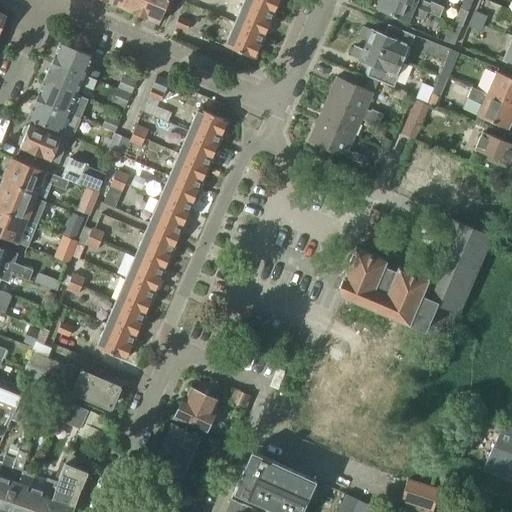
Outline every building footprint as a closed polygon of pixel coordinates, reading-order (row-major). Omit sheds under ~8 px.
[(122,0),(119,6),(139,15),(145,0),(122,0)] [(145,0),(139,15),(158,23),(168,0),(145,0)] [(234,23),(263,35),(273,13),(243,0),(234,23)] [(243,0),(273,13),(278,0),(243,0)] [(378,0),(375,9),(406,22),(409,14),(423,20),(427,12),(397,0),(378,0)] [(397,0),(427,12),(437,17),(441,7),(429,2),(429,3),(420,0),(397,0)] [(472,0),(462,0),(459,9),(468,12),(472,0)] [(453,23),(462,27),(468,12),(459,9),(453,23)] [(475,11),(471,19),(484,24),(487,16),(475,11)] [(179,17),(175,27),(179,29),(186,32),(187,31),(191,22),(179,17)] [(480,32),(484,24),(471,19),(468,27),(480,32)] [(453,23),(450,22),(442,41),(454,46),(462,27),(453,23)] [(224,46),(253,58),(263,35),(234,23),(224,46)] [(359,37),(367,41),(365,46),(404,62),(415,35),(388,24),(384,34),(372,29),(372,30),(363,26),(359,37)] [(511,37),(503,58),(511,62),(511,37)] [(451,50),(427,40),(422,52),(446,62),(451,50)] [(60,43),(52,62),(84,76),(95,81),(99,73),(88,68),(92,57),(60,43)] [(359,61),(371,66),(367,76),(394,87),(404,62),(365,46),(363,50),(355,46),(351,57),(359,60),(359,61)] [(451,50),(446,62),(439,77),(447,81),(459,53),(451,50)] [(52,62),(44,80),(76,94),(80,85),(91,90),(92,88),(95,81),(84,76),(52,62)] [(511,77),(497,71),(487,94),(511,104),(511,77)] [(117,90),(130,96),(136,81),(123,76),(117,90)] [(432,93),(431,93),(427,104),(436,107),(447,81),(439,77),(432,93)] [(157,78),(148,97),(160,102),(163,94),(168,82),(157,78)] [(372,94),(334,78),(325,100),(378,123),(382,114),(370,109),(369,111),(366,109),(372,94)] [(44,80),(35,100),(80,119),(88,99),(76,94),(44,80)] [(422,83),(415,98),(426,103),(433,88),(422,83)] [(130,96),(117,90),(112,103),(125,108),(130,96)] [(471,90),(467,99),(482,106),(478,115),(508,127),(511,116),(511,104),(487,94),(486,96),(471,90)] [(35,100),(27,118),(32,121),(70,137),(72,138),(80,119),(35,100)] [(147,100),(142,111),(155,117),(155,118),(167,123),(170,115),(162,111),(164,108),(158,106),(159,105),(147,100)] [(378,123),(325,100),(315,124),(353,140),(361,120),(364,122),(364,123),(376,128),(378,123)] [(416,139),(420,129),(429,107),(415,101),(402,134),(416,139)] [(227,120),(198,108),(188,131),(217,143),(227,120)] [(106,116),(101,128),(115,133),(119,121),(106,116)] [(23,139),(19,147),(58,164),(70,137),(32,121),(30,125),(29,124),(28,127),(24,127),(21,134),(23,139)] [(353,140),(315,124),(307,142),(360,165),(364,157),(352,152),(351,153),(348,151),(353,140)] [(136,126),(133,135),(144,139),(147,130),(136,126)] [(217,143),(188,131),(178,154),(207,166),(217,143)] [(511,144),(482,132),(474,151),(508,164),(511,156),(511,144)] [(122,136),(115,154),(124,157),(129,143),(141,147),(144,139),(133,135),(131,139),(122,136)] [(207,166),(178,154),(168,177),(197,190),(207,166)] [(61,178),(13,158),(8,169),(5,170),(3,176),(5,178),(4,180),(36,193),(46,197),(51,185),(65,190),(69,181),(61,178)] [(69,181),(98,193),(102,184),(105,177),(106,173),(69,158),(61,178),(69,181)] [(116,171),(112,180),(124,185),(128,175),(116,171)] [(197,190),(168,177),(159,200),(188,213),(197,190)] [(0,209),(25,220),(36,225),(46,203),(34,198),(36,193),(4,180),(0,188),(0,209)] [(112,180),(103,204),(114,209),(124,185),(112,180)] [(148,224),(164,231),(160,238),(174,244),(188,213),(159,200),(148,224)] [(0,236),(16,243),(25,220),(0,209),(0,236)] [(347,298),(406,325),(425,333),(426,331),(444,339),(490,237),(450,219),(424,277),(397,264),(400,258),(386,252),(382,259),(353,246),(333,292),(347,298)] [(148,224),(135,256),(164,268),(174,244),(160,238),(164,231),(148,224)] [(97,250),(104,233),(92,228),(92,229),(84,226),(71,257),(78,260),(84,245),(97,250)] [(0,247),(0,269),(9,273),(11,274),(28,281),(33,271),(14,263),(17,254),(0,247)] [(135,256),(125,279),(154,291),(164,268),(135,256)] [(0,269),(0,282),(1,281),(8,283),(11,274),(9,273),(0,269)] [(69,282),(81,287),(84,278),(72,273),(69,282)] [(46,277),(43,285),(55,290),(58,281),(46,277)] [(125,279),(115,302),(144,314),(154,291),(125,279)] [(81,287),(69,282),(60,305),(68,308),(73,294),(77,296),(81,287)] [(49,311),(56,295),(46,290),(39,307),(49,311)] [(115,302),(105,325),(134,337),(144,314),(115,302)] [(0,314),(18,322),(22,312),(0,303),(0,314)] [(69,337),(73,327),(61,322),(57,332),(69,337)] [(105,325),(103,331),(96,348),(125,360),(134,337),(105,325)] [(41,328),(35,343),(43,346),(49,331),(41,328)] [(0,358),(3,360),(3,358),(8,360),(11,353),(0,348),(0,358)] [(59,381),(75,388),(74,391),(118,410),(126,392),(82,373),(64,365),(47,358),(31,351),(25,365),(27,366),(22,377),(41,385),(47,373),(60,379),(59,381)] [(67,365),(65,364),(64,365),(82,373),(83,369),(68,363),(67,365)] [(2,421),(4,422),(3,425),(8,428),(16,409),(23,390),(0,380),(0,408),(6,411),(2,421)] [(23,390),(16,409),(11,422),(17,424),(26,404),(21,402),(25,393),(37,398),(42,386),(27,380),(23,390)] [(186,424),(201,431),(204,432),(218,401),(189,388),(184,398),(182,397),(173,418),(186,424)] [(66,404),(60,415),(72,421),(77,409),(69,405),(66,404)] [(88,416),(80,436),(95,443),(104,423),(88,416)] [(511,424),(504,422),(482,471),(511,481),(511,424)] [(183,429),(171,423),(153,464),(181,476),(201,431),(186,424),(183,429)] [(19,450),(0,507),(0,511),(23,511),(32,487),(31,487),(35,475),(22,471),(31,445),(22,442),(20,447),(19,450)] [(0,507),(19,450),(20,447),(11,444),(7,456),(5,455),(0,471),(0,507)] [(252,451),(233,492),(276,511),(301,511),(316,481),(252,451)] [(43,490),(32,487),(23,511),(48,511),(59,482),(65,463),(60,462),(54,480),(47,478),(43,490)] [(65,463),(59,482),(48,511),(71,511),(79,489),(81,490),(87,473),(65,463)] [(432,511),(439,491),(408,480),(401,502),(432,511)] [(134,511),(131,511),(130,511),(156,511),(163,494),(161,493),(164,487),(148,481),(137,511),(134,511)] [(176,511),(179,503),(172,500),(175,491),(164,487),(161,493),(163,494),(156,511),(176,511)] [(339,511),(343,511),(354,511),(359,497),(345,492),(339,511)] [(225,511),(250,511),(252,509),(241,504),(231,500),(225,511)]
